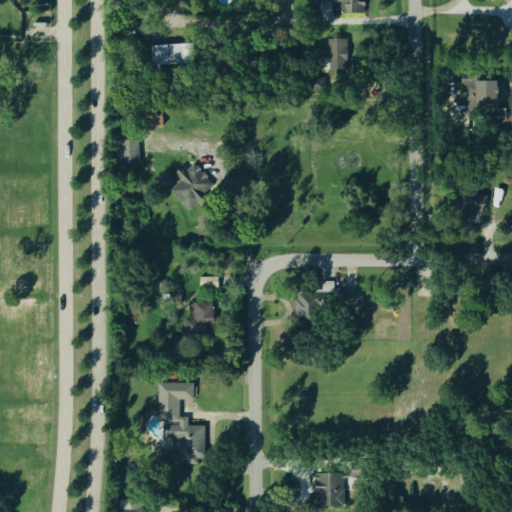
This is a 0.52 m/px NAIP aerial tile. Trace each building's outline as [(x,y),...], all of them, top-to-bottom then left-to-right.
[(363,11),(363,0),(338,0),(339,11),(363,11)] [(328,79),(327,37),(347,36),(348,78),(328,79)] [(192,41),(149,44),(151,64),(194,60),(192,41)] [(486,70),(486,83),(494,83),(495,112),(465,113),(464,70),(486,70)] [(322,89),(308,89),(307,76),(321,75),(322,89)] [(160,105),(160,123),(137,124),(137,106),(160,105)] [(137,138),(137,162),(114,162),(114,138),(137,138)] [(212,184),(188,207),(169,188),(178,179),(172,172),(181,163),(183,168),(191,163),(212,184)] [(484,194),(477,212),(451,202),(463,167),(482,174),(476,191),(484,194)] [(217,286),(199,286),(199,274),(217,274),(217,286)] [(167,291),(167,282),(158,281),(157,291),(167,291)] [(296,292),(295,325),(316,326),(316,303),(362,303),(362,287),(343,287),(342,292),(296,292)] [(179,303),(179,292),(169,292),(169,302),(179,303)] [(186,301),(187,316),(183,317),(183,334),(212,333),(211,300),(186,301)] [(156,379),(155,420),(176,420),(177,423),(160,423),(161,436),(169,436),(169,446),(160,446),(160,466),(200,465),(200,461),(206,462),(206,422),(189,422),(189,413),(180,413),(180,401),(193,401),(194,379),(156,379)] [(341,471),(342,505),(315,505),(314,472),(341,471)] [(144,511),(145,500),(125,500),(125,508),(120,508),(119,511),(144,511)]
